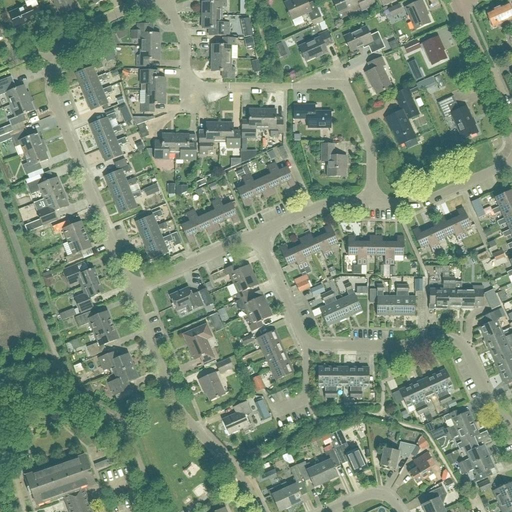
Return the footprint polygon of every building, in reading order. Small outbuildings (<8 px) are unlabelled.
[(15,29),(37,20),(33,12),(39,9),(34,0),(23,0),(26,6),(9,14),(15,29)] [(53,0),(60,15),(74,9),(70,0),(53,0)] [(221,8),(226,8),(225,0),(213,0),(213,3),(202,3),(202,16),(221,16),(221,8)] [(292,21),(307,14),(311,22),(321,18),(314,2),(308,5),(305,0),(295,0),(293,1),(291,0),(284,3),(292,21)] [(361,11),(374,5),(371,0),(331,0),(338,14),(358,5),(361,11)] [(414,30),(430,24),(424,11),(425,10),(421,1),(405,8),(414,30)] [(511,23),(510,20),(511,19),(511,13),(508,4),(486,13),(490,22),(489,23),(490,26),(492,26),(492,28),(498,25),(500,28),(502,29),(511,25),(511,23)] [(391,18),(403,13),(399,5),(387,10),(391,18)] [(221,16),(202,16),(202,29),(208,29),(208,36),(230,37),(230,23),(221,23),(221,16)] [(244,28),(246,38),(252,37),(250,27),(251,27),(249,17),(244,17),(246,28),(244,28)] [(323,22),(321,18),(311,22),(313,27),(323,22)] [(328,28),(325,22),(319,24),(322,31),(328,28)] [(140,47),(159,48),(160,34),(152,34),(152,25),(136,25),(136,32),(131,32),(131,40),(140,40),(140,47)] [(371,54),(384,49),(377,33),(370,36),(366,27),(344,37),(350,53),(362,47),(363,49),(368,47),(371,54)] [(324,48),(333,44),(327,32),(319,36),(320,38),(299,48),(305,62),(319,56),(320,57),(327,53),(324,48)] [(108,37),(112,47),(119,44),(114,34),(108,37)] [(244,40),(246,50),(254,49),(252,38),(244,40)] [(431,66),(446,59),(441,47),(442,46),(438,38),(422,44),(431,66)] [(223,46),(212,46),(211,59),(231,59),(231,47),(235,47),(235,39),(223,39),(223,46)] [(407,54),(420,48),(417,40),(403,46),(407,54)] [(159,48),(140,47),(140,56),(136,56),(136,68),(148,68),(148,61),(159,61),(159,48)] [(376,97),(391,90),(381,67),(384,66),(381,58),(367,65),(370,71),(365,74),(369,84),(370,84),(376,97)] [(235,68),(231,68),(231,59),(211,59),(211,72),(222,72),(222,79),(234,79),(234,72),(235,72),(235,68)] [(251,62),(253,74),(260,72),(258,60),(251,62)] [(80,87),(98,80),(97,79),(94,70),(97,68),(97,69),(102,67),(101,62),(92,66),(92,67),(75,74),(80,87)] [(123,69),(121,75),(122,76),(121,79),(126,81),(130,72),(123,69)] [(141,91),(145,91),(145,92),(165,92),(165,79),(154,79),(154,72),(142,72),(142,71),(140,71),(139,85),(141,85),(141,91)] [(424,78),(420,71),(412,75),(415,82),(424,78)] [(85,99),(103,92),(102,91),(99,82),(103,80),(103,82),(107,80),(105,75),(97,79),(98,80),(80,87),(85,99)] [(0,96),(6,94),(11,106),(31,98),(29,93),(26,94),(23,86),(16,89),(11,77),(0,81),(0,96)] [(103,92),(85,99),(90,112),(108,105),(103,95),(107,93),(107,94),(112,92),(111,87),(102,91),(103,92)] [(417,115),(409,96),(411,95),(408,88),(394,94),(398,101),(397,101),(402,111),(385,119),(388,126),(390,125),(399,146),(414,139),(406,120),(417,115)] [(165,92),(145,92),(145,105),(141,105),(140,113),(153,113),(153,105),(165,105),(165,92)] [(462,140),(478,133),(466,107),(459,110),(453,97),(437,104),(444,119),(451,116),(462,140)] [(11,128),(7,129),(9,134),(25,127),(23,123),(26,122),(23,115),(33,111),(30,103),(33,102),(31,98),(11,106),(15,118),(8,121),(11,128)] [(314,106),(294,106),(294,120),(308,120),(308,129),(330,129),(330,113),(314,113),(314,106)] [(255,139),(255,130),(262,130),(262,110),(249,110),(249,121),(242,121),(242,139),(255,139)] [(277,138),(277,134),(282,134),(283,122),(276,122),(276,111),(262,110),(262,130),(270,130),(270,138),(277,138)] [(94,138),(112,131),(111,129),(107,121),(111,119),(111,120),(117,118),(115,113),(105,117),(106,118),(89,125),(94,138)] [(212,151),(212,143),(219,143),(219,124),(206,124),(206,131),(199,131),(199,147),(199,155),(207,155),(207,151),(212,151)] [(226,148),(226,149),(239,149),(240,132),(233,132),(233,124),(219,124),(219,143),(219,148),(226,148)] [(99,150),(116,143),(116,142),(112,133),(117,131),(118,133),(122,131),(120,126),(111,129),(112,131),(94,138),(99,150)] [(18,156),(24,154),(24,155),(44,146),(42,141),(40,142),(37,134),(29,138),(25,127),(9,134),(15,148),(18,156)] [(168,161),(168,154),(175,154),(175,135),(162,135),(162,142),(155,142),(154,160),(168,161)] [(175,135),(175,154),(175,161),(195,161),(195,159),(195,146),(188,146),(188,135),(175,135)] [(116,143),(99,150),(104,163),(122,156),(117,146),(121,144),(122,145),(126,143),(124,138),(116,142),(116,143)] [(346,164),(346,157),(333,157),(333,145),(321,145),(321,162),(327,162),(327,177),(345,177),(345,164),(346,164)] [(44,146),(24,155),(28,164),(22,166),(27,176),(42,170),(39,163),(48,160),(44,153),(47,152),(44,146)] [(277,148),(282,161),(288,158),(283,146),(277,148)] [(270,160),(276,158),(273,151),(267,153),(270,160)] [(109,190),(126,183),(126,182),(122,173),(126,172),(127,173),(131,171),(129,165),(127,166),(124,159),(113,164),(116,172),(104,177),(109,190)] [(231,159),(231,168),(241,164),(241,159),(231,159)] [(271,165),(280,186),(287,183),(289,189),(295,186),(287,167),(279,171),(275,163),(271,165)] [(245,175),(245,176),(250,173),(246,164),(241,166),(243,169),(245,175)] [(280,186),(271,165),(266,167),(270,175),(262,179),(270,197),(275,195),(273,189),(280,186)] [(237,178),(245,175),(243,169),(235,173),(237,178)] [(270,197),(262,179),(253,182),(250,175),(246,176),(255,197),(261,194),(264,200),(270,197)] [(255,197),(246,176),(241,178),(245,186),(236,190),(244,209),(251,206),(248,200),(255,197)] [(44,200),(63,192),(57,178),(43,184),(41,178),(26,184),(31,195),(41,191),(44,199),(44,200)] [(114,203),(132,196),(131,195),(128,186),(133,184),(133,185),(136,184),(135,179),(126,182),(126,183),(109,190),(114,203)] [(208,186),(211,191),(217,188),(215,183),(208,186)] [(150,187),(153,194),(159,192),(156,184),(150,187)] [(187,192),(187,186),(175,186),(175,196),(187,192)] [(132,196),(114,203),(120,216),(137,209),(133,198),(137,197),(137,198),(141,196),(139,191),(131,195),(132,196)] [(493,215),(500,212),(500,211),(511,205),(511,191),(494,199),(498,208),(491,211),(493,215)] [(44,199),(34,203),(43,226),(57,220),(54,212),(68,206),(63,192),(44,200),(44,199)] [(213,197),(215,201),(224,222),(231,219),(233,224),(239,222),(231,204),(223,207),(217,195),(213,197)] [(224,222),(215,201),(210,203),(214,211),(206,215),(214,233),(220,230),(217,225),(224,222)] [(511,205),(500,211),(500,212),(503,219),(497,222),(498,227),(506,224),(505,222),(511,219),(511,205)] [(452,220),(461,241),(466,239),(462,230),(470,226),(462,209),(456,211),(459,217),(452,220)] [(214,233),(206,215),(198,218),(194,210),(190,212),(199,233),(206,230),(208,236),(214,233)] [(140,235),(157,229),(157,227),(153,218),(157,217),(157,218),(162,216),(160,211),(152,214),(152,216),(135,223),(140,235)] [(180,226),(189,244),(194,242),(192,236),(199,233),(190,212),(185,214),(189,222),(180,226)] [(461,241),(452,220),(446,223),(443,217),(437,220),(445,238),(453,234),(457,243),(461,241)] [(511,219),(505,222),(506,224),(509,231),(502,234),(504,238),(511,235),(510,234),(511,232),(511,219)] [(445,238),(437,220),(431,223),(434,229),(427,231),(437,252),(441,250),(437,242),(445,238)] [(27,233),(41,227),(39,221),(31,224),(31,222),(24,225),(27,233)] [(67,243),(86,235),(81,222),(71,226),(69,221),(53,227),(55,233),(62,230),(67,243)] [(145,248),(162,241),(162,239),(158,231),(162,229),(162,231),(168,228),(166,223),(157,227),(157,229),(140,235),(145,248)] [(335,255),(333,256),(329,248),(338,244),(330,226),(324,229),(327,235),(320,238),(329,258),(333,266),(338,263),(335,255)] [(439,257),(436,252),(437,252),(427,231),(420,235),(418,229),(412,231),(420,250),(428,246),(432,254),(434,259),(439,257)] [(468,231),(473,246),(478,244),(474,229),(468,231)] [(86,235),(67,243),(72,255),(65,258),(67,264),(83,258),(81,252),(92,248),(86,235)] [(329,258),(320,238),(313,241),(310,235),(305,238),(313,256),(321,252),(324,260),(329,258)] [(162,241),(145,248),(150,260),(167,253),(163,243),(167,242),(167,243),(173,241),(170,236),(162,239),(162,241)] [(356,265),(356,266),(361,266),(362,244),(354,244),(354,237),(347,237),(347,257),(356,257),(356,265)] [(375,257),(375,237),(369,237),(369,244),(362,244),(361,266),(366,266),(366,257),(375,257)] [(389,266),(389,244),(381,244),(381,237),(375,237),(375,257),(384,257),(384,266),(389,266)] [(389,244),(389,266),(393,266),(394,257),(403,257),(403,237),(396,237),(396,244),(389,244)] [(313,256),(305,238),(298,240),(301,246),(295,249),(304,269),(308,268),(304,259),(313,256)] [(306,275),(304,269),(295,249),(288,252),(285,246),(279,249),(287,267),(295,263),(299,271),(304,281),(308,279),(306,275)] [(502,250),(492,254),(495,261),(492,262),(494,267),(507,262),(502,250)] [(488,259),(486,253),(475,257),(478,264),(488,259)] [(82,288),(98,281),(94,270),(80,275),(76,265),(62,270),(64,274),(67,273),(71,285),(79,281),(82,288)] [(236,265),(224,270),(227,277),(230,275),(234,285),(254,276),(249,266),(238,271),(236,265)] [(327,269),(331,277),(336,275),(332,266),(327,269)] [(43,278),(47,288),(49,287),(51,285),(50,282),(51,281),(53,280),(51,275),(43,278)] [(254,276),(234,285),(239,294),(235,296),(238,301),(249,296),(247,291),(258,286),(254,276)] [(308,279),(295,285),(299,293),(310,288),(310,287),(311,287),(308,279)] [(429,305),(435,305),(435,309),(448,309),(449,279),(443,279),(443,290),(429,290),(429,305)] [(461,310),(461,290),(455,290),(455,279),(449,279),(448,309),(461,310)] [(98,281),(82,288),(85,295),(77,298),(81,310),(92,305),(90,299),(103,293),(98,281)] [(342,299),(350,317),(362,312),(350,284),(344,286),(348,296),(342,299)] [(310,289),(314,297),(324,292),(321,285),(310,289)] [(389,316),(390,297),(383,297),(383,286),(377,286),(376,316),(389,316)] [(390,297),(389,316),(401,316),(402,286),(397,286),(397,297),(390,297)] [(402,286),(401,316),(414,317),(415,298),(408,298),(408,286),(402,286)] [(193,311),(203,306),(198,294),(192,296),(189,288),(170,296),(177,312),(186,308),(186,307),(191,305),(193,311)] [(199,291),(206,307),(213,304),(206,288),(199,291)] [(461,290),(461,310),(474,310),(474,308),(483,308),(483,288),(474,288),(474,291),(461,290)] [(504,289),(496,291),(497,299),(506,297),(504,289)] [(326,294),(339,322),(350,317),(342,299),(336,302),(332,292),(326,294)] [(494,292),(486,296),(488,301),(496,297),(494,292)] [(339,322),(326,294),(320,297),(325,307),(319,309),(327,327),(339,322)] [(242,311),(245,309),(248,315),(267,307),(263,297),(252,302),(249,296),(238,301),(235,302),(239,310),(242,311)] [(267,307),(248,315),(252,325),(249,327),(252,333),(263,328),(261,322),(272,317),(267,307)] [(484,340),(502,332),(497,322),(499,321),(498,320),(502,318),(498,310),(483,317),(486,325),(479,328),(484,340)] [(94,333),(113,326),(107,312),(93,318),(91,312),(76,318),(79,328),(90,323),(94,333)] [(205,336),(211,334),(207,325),(183,335),(194,360),(200,358),(203,364),(215,359),(205,336)] [(113,326),(94,333),(98,343),(87,348),(91,357),(106,351),(104,345),(118,340),(113,326)] [(263,349),(279,342),(274,331),(258,338),(263,349)] [(511,335),(505,338),(502,332),(484,340),(489,351),(511,341),(511,335)] [(511,341),(489,351),(494,363),(511,354),(509,349),(511,347),(511,341)] [(74,350),(71,342),(66,344),(69,352),(74,350)] [(267,360),(283,353),(279,342),(263,349),(267,360)] [(78,360),(84,358),(81,351),(76,353),(78,360)] [(114,374),(133,367),(128,355),(118,359),(115,352),(99,359),(103,371),(112,367),(114,374)] [(272,370),(288,363),(283,353),(267,360),(272,370)] [(511,354),(494,363),(500,374),(511,368),(511,354)] [(229,358),(215,365),(220,375),(233,368),(229,358)] [(78,362),(71,365),(73,370),(80,368),(78,362)] [(288,363),(272,370),(277,381),(293,374),(288,363)] [(251,366),(246,369),(249,376),(254,374),(251,366)] [(133,367),(114,374),(117,381),(109,384),(114,396),(130,389),(127,383),(138,379),(133,367)] [(331,398),(331,368),(318,368),(318,387),(325,387),(325,398),(331,398)] [(344,387),(344,368),(331,368),(331,398),(337,398),(337,387),(344,387)] [(356,398),(356,368),(344,368),(344,387),(350,387),(350,398),(356,398)] [(356,368),(356,398),(362,398),(362,387),(369,387),(369,368),(356,368)] [(511,368),(500,374),(505,386),(511,382),(511,368)] [(434,375),(446,403),(452,401),(447,390),(453,387),(445,370),(434,375)] [(210,402),(225,395),(216,373),(199,380),(203,390),(204,389),(210,402)] [(446,403),(434,375),(422,380),(430,397),(436,395),(441,405),(446,403)] [(250,380),(255,393),(265,388),(260,376),(250,380)] [(430,397),(422,380),(411,385),(423,413),(429,411),(424,400),(430,397)] [(86,394),(92,391),(90,384),(83,387),(86,394)] [(423,413),(411,385),(399,391),(407,408),(413,405),(418,416),(423,413)] [(454,400),(447,403),(449,409),(457,405),(454,400)] [(269,418),(262,401),(254,405),(262,421),(269,418)] [(251,413),(246,402),(233,408),(235,414),(220,420),(227,436),(248,426),(244,416),(251,413)] [(445,422),(451,420),(453,426),(444,430),(443,427),(428,434),(434,441),(446,436),(473,423),(468,412),(461,415),(459,410),(443,417),(445,422)] [(427,423),(433,420),(430,414),(425,417),(427,423)] [(459,450),(463,448),(474,443),(472,438),(479,435),(473,423),(446,436),(448,441),(458,437),(461,443),(457,445),(459,450)] [(334,449),(334,450),(341,465),(348,462),(353,474),(367,468),(359,451),(351,455),(347,444),(346,444),(342,436),(330,442),(333,449),(334,449)] [(91,440),(94,449),(102,446),(98,437),(91,440)] [(436,440),(440,448),(443,446),(445,440),(444,437),(436,440)] [(399,457),(408,459),(416,447),(400,443),(398,452),(384,449),(380,466),(396,469),(399,457)] [(476,448),(474,443),(463,448),(468,459),(458,464),(461,469),(488,457),(483,445),(476,448)] [(322,449),(325,454),(328,462),(319,466),(326,482),(338,477),(333,466),(339,463),(333,450),(332,450),(330,445),(322,449)] [(0,451),(4,461),(8,459),(4,448),(0,449),(0,451)] [(430,468),(435,465),(428,453),(416,459),(420,466),(409,472),(416,485),(434,474),(430,468)] [(85,455),(26,476),(36,505),(64,496),(69,511),(92,511),(84,489),(95,485),(85,455)] [(16,456),(8,459),(4,461),(7,472),(20,468),(16,456)] [(488,457),(461,469),(463,474),(473,470),(476,476),(474,477),(476,482),(491,476),(489,471),(494,468),(488,457)] [(309,463),(306,465),(305,462),(297,465),(297,466),(296,467),(302,479),(303,479),(304,479),(309,477),(314,488),(326,482),(319,466),(313,468),(309,463)] [(263,480),(276,474),(271,464),(258,471),(263,480)] [(302,479),(296,467),(295,467),(295,466),(289,469),(295,482),(302,479)] [(476,485),(480,493),(491,488),(488,480),(476,485)] [(497,503),(511,496),(511,482),(492,492),(497,503)] [(284,491),(291,507),(303,502),(296,486),(289,489),(286,483),(281,485),(284,491)] [(443,503),(446,494),(443,487),(429,492),(433,500),(422,505),(424,511),(438,511),(443,510),(441,504),(443,503)] [(280,511),(291,507),(284,491),(276,495),(273,489),(268,492),(271,499),(273,498),(278,511),(280,511)] [(511,496),(497,503),(500,511),(504,511),(511,508),(511,496)]
